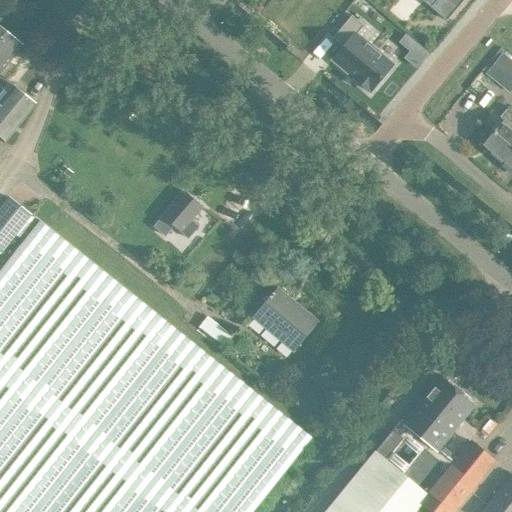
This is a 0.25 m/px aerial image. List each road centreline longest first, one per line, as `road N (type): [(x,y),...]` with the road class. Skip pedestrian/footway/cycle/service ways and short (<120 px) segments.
road 1 (residential): [(365,163),(169,0)]
road 2 (unknown): [(94,0),(0,184)]
road 3 (residential): [(511,286),(365,163)]
road 4 (residential): [(406,115),(504,0)]
road 5 (residential): [(511,201),(406,115)]
